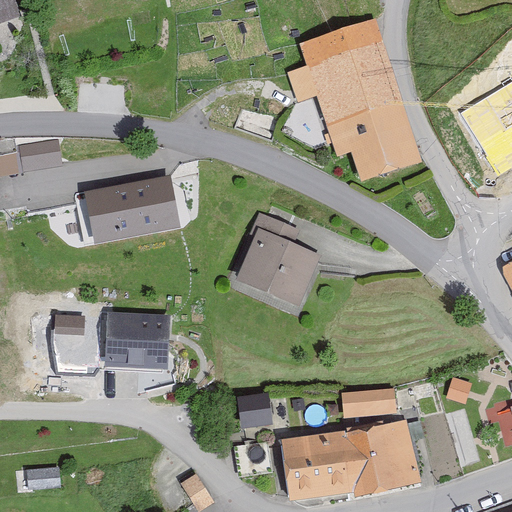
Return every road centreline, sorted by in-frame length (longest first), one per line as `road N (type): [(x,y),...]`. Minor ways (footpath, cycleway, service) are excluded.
road 1 (unclassified): [(463,273),(363,209),(238,150),(88,124),(0,126)]
road 2 (residential): [(280,511),(211,473),(153,423),(0,409)]
road 3 (residential): [(482,221),(459,202),(409,101),(397,58),(400,0)]
